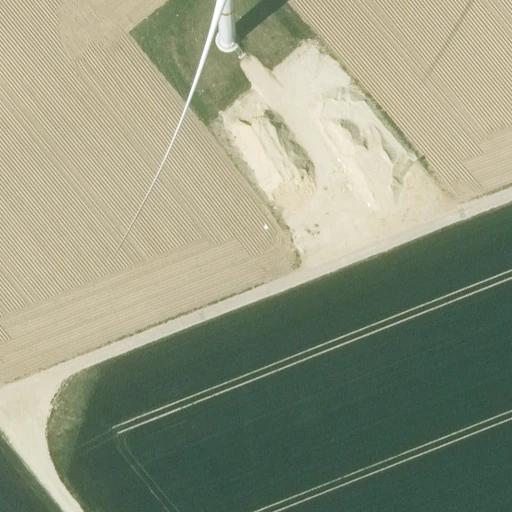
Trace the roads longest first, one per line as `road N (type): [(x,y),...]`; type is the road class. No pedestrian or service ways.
road 1 (track): [(511,200),(0,394)]
road 2 (track): [(0,417),(76,511)]
